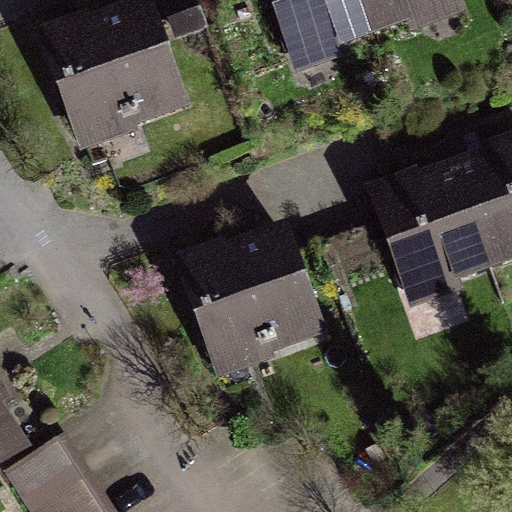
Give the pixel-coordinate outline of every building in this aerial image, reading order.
[(446,0),(269,0),(303,83),(456,23),(446,0)] [(148,5),(49,44),(95,159),(193,121),(148,5)] [(511,145),(375,198),(418,309),(511,272),(511,145)] [(282,229),(174,271),(216,377),(323,335),(282,229)] [(0,465),(37,442),(0,385),(0,465)] [(8,479),(29,511),(106,511),(60,444),(8,479)]
